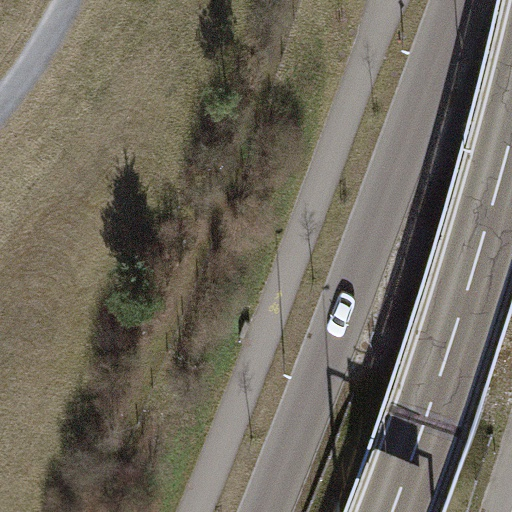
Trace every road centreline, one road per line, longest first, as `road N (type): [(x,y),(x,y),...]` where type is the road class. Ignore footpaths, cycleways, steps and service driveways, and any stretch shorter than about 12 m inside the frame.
road 1 (primary): [(456,0),(265,511)]
road 2 (motorway): [(511,134),(391,511)]
road 3 (track): [(74,0),(48,61),(0,124)]
